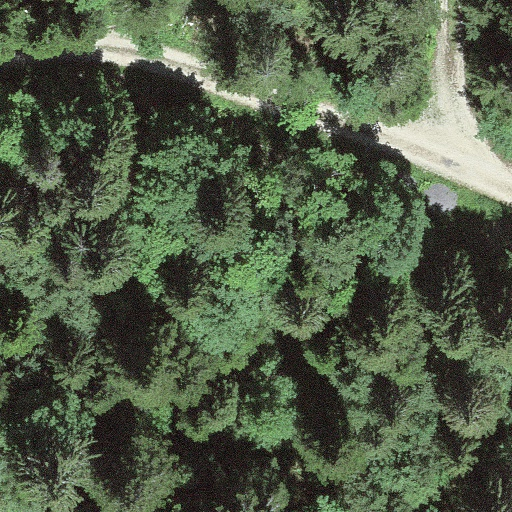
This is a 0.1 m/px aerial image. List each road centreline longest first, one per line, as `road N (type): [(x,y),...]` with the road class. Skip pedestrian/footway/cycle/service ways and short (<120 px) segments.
road 1 (track): [(477,176),(188,66),(76,48),(0,56)]
road 2 (track): [(477,176),(457,116),(451,0)]
